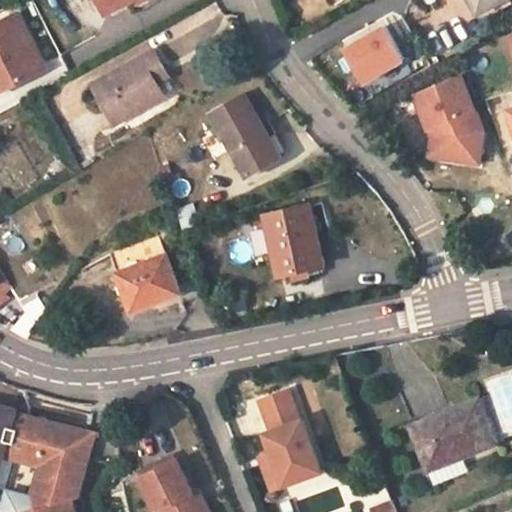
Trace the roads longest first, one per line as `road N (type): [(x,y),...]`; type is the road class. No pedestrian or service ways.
road 1 (residential): [(459,305),(408,198),(297,78),(264,36),(250,0)]
road 2 (unclassified): [(193,361),(459,305)]
road 3 (unclassified): [(0,347),(79,376),(193,361)]
road 4 (residential): [(193,361),(250,511)]
